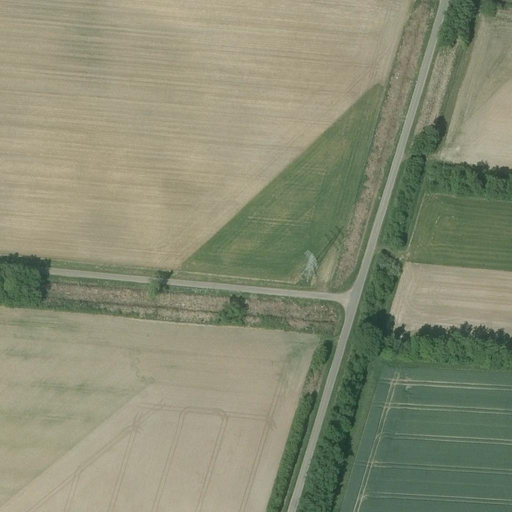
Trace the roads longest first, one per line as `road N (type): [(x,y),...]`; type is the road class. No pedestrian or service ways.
road 1 (unclassified): [(0,268),(355,301)]
road 2 (unclassified): [(446,0),(355,301)]
road 3 (unclassified): [(355,301),(292,511)]
